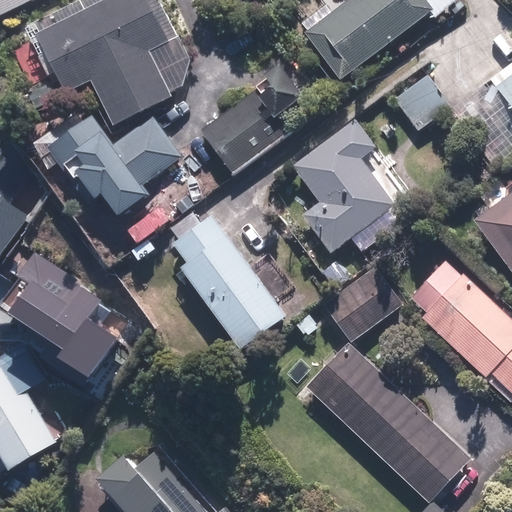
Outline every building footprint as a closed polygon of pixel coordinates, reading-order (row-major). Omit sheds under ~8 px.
[(0,0),(0,18),(35,0),(0,0)] [(155,0),(84,0),(26,29),(60,98),(89,84),(112,129),(172,100),(170,96),(182,90),(188,65),(155,0)] [(324,7),(297,28),(339,83),(432,13),(422,0),(350,0),(331,15),(324,7)] [(511,64),(488,83),(511,113),(511,64)] [(195,135),(229,179),(295,130),(284,115),(300,102),(275,68),(260,80),(263,84),(195,135)] [(426,77),(392,101),(415,134),(450,109),(426,77)] [(87,109),(40,141),(87,208),(98,200),(114,222),(151,197),(143,186),(182,160),(165,135),(152,117),(111,145),(87,109)] [(300,219),(329,256),(348,242),(359,256),(396,227),(386,214),(409,197),(383,164),(368,175),(358,162),(373,151),(351,122),(289,169),(317,206),(300,219)] [(3,153),(0,157),(0,254),(28,215),(10,202),(31,173),(3,153)] [(511,193),(470,223),(511,280),(511,193)] [(158,206),(124,233),(136,248),(170,221),(158,206)] [(217,223),(212,217),(170,247),(184,266),(177,271),(237,354),(286,318),(217,223)] [(160,246),(136,263),(148,279),(172,262),(160,246)] [(57,357),(90,379),(118,338),(88,319),(101,300),(75,283),(78,279),(34,250),(18,273),(31,282),(10,313),(63,348),(57,357)] [(511,324),(444,262),(408,300),(425,316),(419,322),(485,383),(490,378),(511,398),(511,324)] [(143,287),(127,265),(109,279),(125,301),(143,287)] [(373,268),(320,305),(348,345),(401,307),(373,268)] [(6,474),(55,445),(24,394),(44,381),(22,345),(0,358),(0,475),(5,472),(6,474)] [(347,346),(304,390),(426,507),(469,463),(347,346)] [(223,511),(222,511),(204,511),(155,454),(135,470),(124,457),(91,484),(115,511),(223,511)] [(361,511),(365,508),(344,488),(330,503),(339,511),(361,511)]
